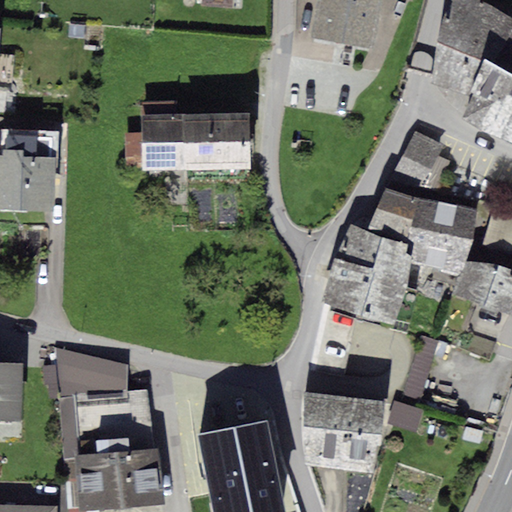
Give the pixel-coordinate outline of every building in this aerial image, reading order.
[(382,0),(316,0),(310,38),(373,49),(382,0)] [(511,27),(511,19),(479,0),(451,0),(440,27),(430,82),(467,95),(471,91),(485,60),(511,27)] [(511,141),(511,27),(485,60),(471,91),(476,94),(462,119),(511,141)] [(142,101),(142,115),(176,114),(176,100),(142,101)] [(217,170),(217,113),(176,114),(142,115),(143,131),(143,165),(143,172),(217,170)] [(250,113),(217,113),(217,170),(251,170),(250,113)] [(143,165),(143,131),(125,131),(126,165),(143,165)] [(440,149),(416,135),(396,170),(420,184),(440,149)] [(0,211),(21,212),(23,156),(3,155),(0,155),(0,211)] [(55,157),(23,156),(21,212),(53,213),(55,157)] [(467,262),(478,208),(386,189),(368,231),(409,246),(407,255),(412,257),(410,265),(458,276),(467,262)] [(368,231),(352,224),(334,259),(322,305),(394,325),(410,265),(412,257),(407,255),(409,246),(368,231)] [(511,270),(499,266),(467,262),(458,276),(452,295),(511,316),(511,270)] [(55,347),(58,394),(74,393),(127,390),(125,364),(55,347)] [(0,421),(21,422),(22,363),(0,362),(0,421)] [(303,391),(305,464),(373,473),(383,402),(314,393),(303,391)] [(74,393),(58,394),(63,456),(75,456),(80,456),(74,393)] [(424,409),(394,401),(387,425),(417,433),(424,409)] [(270,414),(193,429),(204,485),(210,484),(215,511),(251,511),(288,505),(270,414)] [(118,452),(129,451),(128,438),(96,442),(97,454),(118,452)] [(129,451),(118,452),(124,510),(166,506),(161,448),(129,451)] [(98,511),(124,510),(118,452),(97,454),(80,456),(75,456),(79,511),(98,511)] [(79,511),(75,456),(63,456),(68,511),(79,511)]
